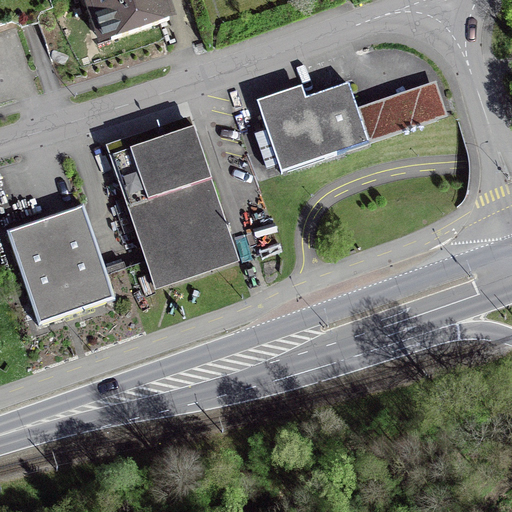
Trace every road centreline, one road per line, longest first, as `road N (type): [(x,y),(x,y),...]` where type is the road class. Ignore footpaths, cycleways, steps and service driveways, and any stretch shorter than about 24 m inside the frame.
road 1 (primary): [(0,435),(511,272)]
road 2 (residential): [(431,0),(0,144)]
road 3 (residential): [(511,189),(441,0)]
